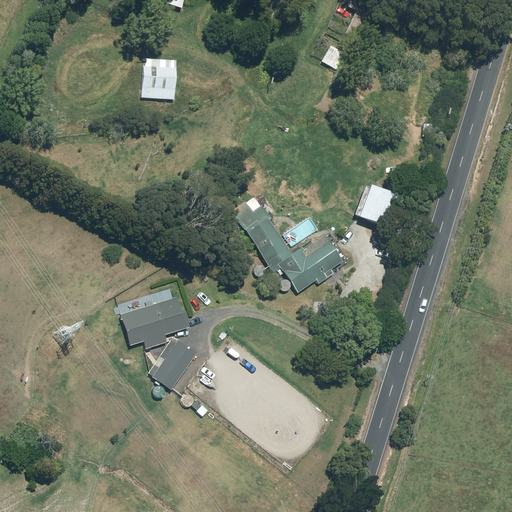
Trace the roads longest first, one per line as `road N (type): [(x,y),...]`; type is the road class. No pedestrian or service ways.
road 1 (tertiary): [(351,511),(510,0)]
road 2 (unknown): [(394,374),(288,301),(255,286),(222,285),(198,295),(188,314),(192,336),(259,405)]
